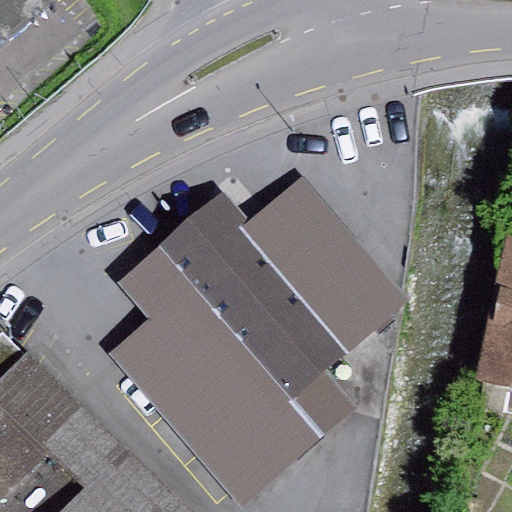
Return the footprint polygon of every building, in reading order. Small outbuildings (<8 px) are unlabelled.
[(0,0),(0,53),(65,0),(0,0)] [(151,321),(112,354),(244,507),(354,413),(348,405),(380,378),(356,349),(410,303),(302,177),(246,225),(222,197),(120,285),(151,321)] [(511,227),(508,227),(476,381),(511,388),(511,227)] [(0,511),(0,388),(28,360),(4,337),(0,340),(0,511)] [(183,511),(28,360),(0,388),(0,511),(183,511)]
